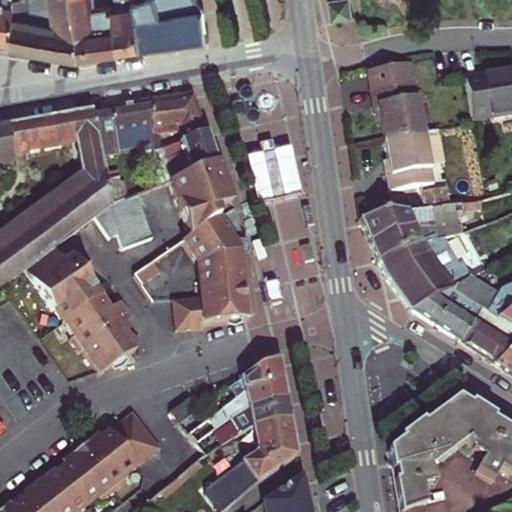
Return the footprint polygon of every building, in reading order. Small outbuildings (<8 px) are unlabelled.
[(14,0),(0,0),(0,44),(11,45),(16,18),(14,0)] [(14,0),(16,18),(11,45),(45,52),(81,58),(78,32),(79,32),(73,0),(54,0),(55,7),(33,10),(31,0),(14,0)] [(100,55),(120,53),(113,9),(112,6),(98,8),(96,0),(73,0),(79,32),(78,32),(81,58),(100,55)] [(134,51),(143,49),(135,1),(134,0),(117,0),(118,9),(126,52),(134,51)] [(204,11),(197,0),(134,0),(135,1),(143,49),(171,45),(200,40),(198,32),(206,31),(204,11)] [(329,0),(331,10),(353,10),(352,20),(355,20),(352,0),(329,0)] [(113,9),(120,53),(123,52),(126,52),(118,9),(113,9)] [(352,20),(353,10),(331,10),(333,22),(352,20)] [(198,32),(200,40),(207,39),(206,31),(198,32)] [(373,116),(377,115),(382,143),(421,135),(408,66),(365,74),(369,95),(373,116)] [(511,72),(489,77),(463,81),(471,123),(511,114),(511,72)] [(169,135),(172,147),(206,135),(199,115),(192,95),(148,103),(151,145),(152,154),(160,151),(157,137),(169,135)] [(116,151),(151,145),(148,103),(120,108),(92,113),(100,158),(117,155),(116,151)] [(53,250),(93,219),(106,210),(109,207),(124,201),(122,193),(119,184),(119,179),(105,182),(100,158),(92,113),(25,126),(29,150),(51,146),(74,141),(84,189),(0,251),(0,289),(23,272),(53,250)] [(12,154),(29,150),(25,126),(12,128),(7,128),(12,154)] [(0,161),(10,159),(12,154),(7,128),(0,130),(0,161)] [(427,168),(442,165),(436,133),(421,135),(427,168)] [(168,184),(216,164),(211,150),(206,135),(172,147),(160,151),(152,154),(159,188),(168,184)] [(385,183),(387,193),(430,185),(427,168),(421,135),(382,143),(387,171),(383,172),(385,183)] [(279,137),(239,147),(250,189),(290,178),(279,137)] [(210,225),(232,212),(216,164),(168,184),(187,240),(210,225)] [(420,193),(423,210),(431,210),(450,207),(446,188),(420,193)] [(106,210),(111,223),(141,212),(136,197),(124,201),(109,207),(106,210)] [(460,213),(478,211),(476,204),(450,207),(431,210),(433,227),(462,227),(460,213)] [(93,219),(108,241),(116,236),(111,223),(106,210),(93,219)] [(368,243),(413,227),(429,227),(433,227),(431,210),(423,210),(385,215),(359,221),(365,235),(368,243)] [(116,238),(146,226),(141,212),(111,223),(116,236),(116,238)] [(200,300),(203,331),(204,331),(203,326),(246,321),(245,318),(255,317),(250,274),(241,275),(239,260),(248,260),(232,212),(210,225),(187,240),(181,245),(196,268),(200,300)] [(122,252),(151,240),(146,226),(116,238),(122,252)] [(431,232),(429,227),(413,227),(368,243),(377,262),(420,244),(433,237),(431,232)] [(420,244),(377,262),(384,278),(397,296),(410,313),(449,291),(480,311),(486,315),(496,297),(469,280),(461,264),(457,265),(442,240),(436,241),(433,237),(420,244)] [(53,311),(63,325),(99,299),(87,282),(93,278),(83,264),(78,268),(71,257),(62,263),(53,250),(23,272),(51,313),(53,311)] [(241,275),(250,274),(248,260),(239,260),(241,275)] [(133,278),(140,288),(159,275),(152,265),(133,278)] [(511,285),(503,290),(496,297),(486,315),(480,311),(458,343),(476,354),(494,365),(511,348),(511,331),(495,321),(511,310),(511,285)] [(449,291),(410,313),(434,328),(458,343),(480,311),(449,291)] [(118,304),(112,308),(104,297),(99,299),(63,325),(72,339),(68,342),(78,356),(82,353),(98,377),(135,351),(119,327),(129,320),(118,304)] [(203,331),(200,300),(172,304),(175,334),(203,331)] [(511,310),(495,321),(511,331),(511,348),(494,365),(511,376),(511,310)] [(227,391),(234,401),(242,395),(282,381),(280,370),(278,360),(255,370),(227,391)] [(206,422),(213,431),(228,421),(246,411),(285,401),(284,391),(282,381),(242,395),(234,401),(221,412),(206,422)] [(0,391),(0,407),(27,419),(33,406),(0,391)] [(192,416),(197,413),(188,401),(169,414),(178,427),(192,416)] [(228,421),(230,424),(211,436),(219,449),(250,429),(289,421),(287,411),(285,401),(246,411),(228,421)] [(415,511),(424,509),(420,489),(433,487),(430,471),(464,445),(470,454),(482,462),(474,475),(490,485),(498,472),(511,481),(511,435),(456,401),(387,452),(397,511),(415,511)] [(122,480),(136,469),(160,451),(131,415),(108,434),(105,430),(78,451),(113,494),(126,484),(122,480)] [(178,427),(186,437),(196,430),(201,426),(192,416),(178,427)] [(224,497),(231,505),(256,484),(296,457),(293,439),(289,421),(250,429),(256,454),(240,465),(243,470),(226,484),(231,490),(224,497)] [(194,446),(204,439),(196,430),(186,437),(194,446)] [(100,504),(113,494),(78,451),(53,471),(56,475),(84,511),(97,501),(100,504)] [(243,470),(240,465),(206,491),(224,511),(231,505),(224,497),(231,490),(226,484),(243,470)] [(82,511),(84,511),(56,475),(33,493),(47,511),(82,511)] [(301,478),(261,505),(262,511),(309,511),(308,506),(301,478)] [(47,511),(33,493),(10,511),(7,507),(1,511),(47,511)]
